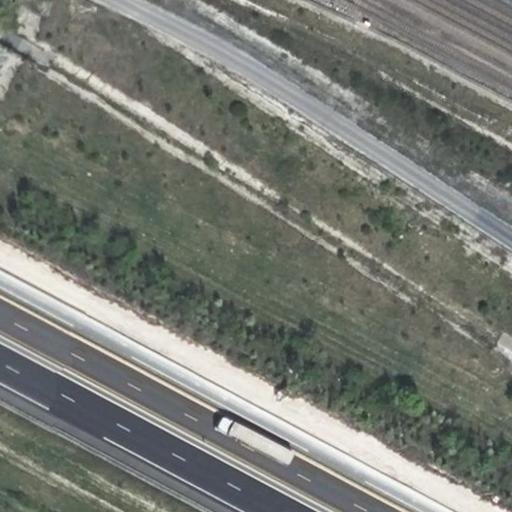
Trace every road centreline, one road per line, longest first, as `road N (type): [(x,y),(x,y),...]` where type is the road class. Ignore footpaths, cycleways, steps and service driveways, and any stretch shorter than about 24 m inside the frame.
road 1 (motorway): [(387,511),(0,305)]
road 2 (motorway): [(0,361),(282,511)]
